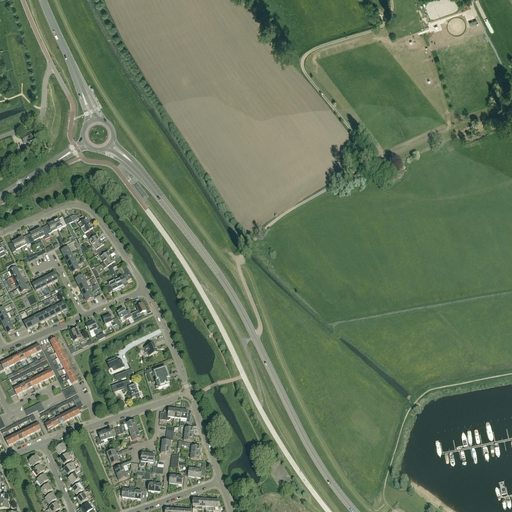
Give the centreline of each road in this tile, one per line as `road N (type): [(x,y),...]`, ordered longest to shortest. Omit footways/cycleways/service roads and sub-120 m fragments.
road 1 (secondary): [(355,511),(320,467),(218,273),(146,179),(108,146)]
road 2 (secondary): [(91,121),(42,0)]
